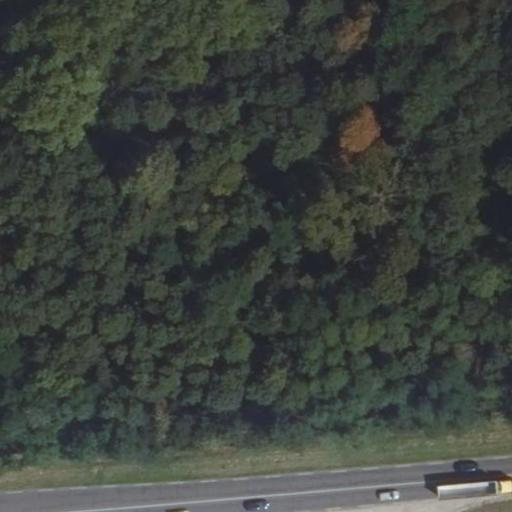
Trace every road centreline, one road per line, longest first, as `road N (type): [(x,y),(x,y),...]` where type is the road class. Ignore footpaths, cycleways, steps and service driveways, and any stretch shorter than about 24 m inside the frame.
road 1 (track): [(0,318),(178,337),(278,326),(490,265),(511,269)]
road 2 (primary): [(83,511),(511,475)]
